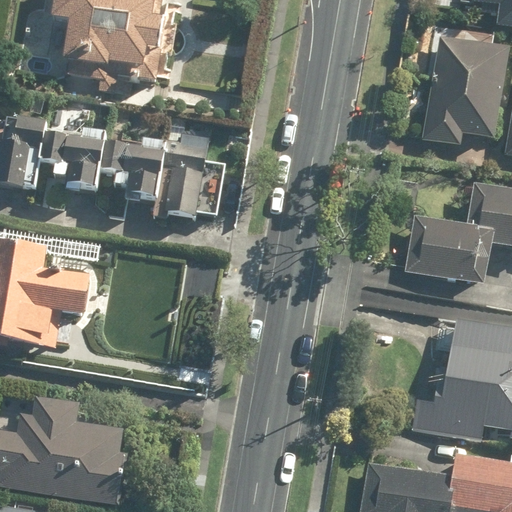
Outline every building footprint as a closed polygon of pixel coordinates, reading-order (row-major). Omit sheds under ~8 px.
[(156,13),(157,0),(53,0),(44,80),(147,92),(148,77),(138,75),(139,62),(152,64),(156,28),(144,27),(146,12),(156,13)] [(511,0),(473,0),(472,10),(495,13),(493,32),(511,34),(511,0)] [(493,145),(506,54),(435,44),(420,145),(458,151),(459,141),(493,145)] [(9,150),(0,149),(0,196),(2,197),(3,184),(24,186),(24,194),(35,196),(36,185),(57,187),(55,203),(93,207),(94,195),(115,197),(114,211),(146,215),(146,212),(162,214),(162,222),(192,225),(193,219),(213,221),(219,168),(205,166),(207,149),(176,146),(175,154),(109,147),(110,138),(63,133),(62,143),(45,141),(46,128),(12,125),(9,150)] [(511,196),(471,191),(465,232),(425,227),(418,283),(484,292),(489,253),(511,256),(511,196)] [(39,260),(0,256),(0,348),(42,352),(45,324),(78,327),(82,287),(37,283),(39,260)] [(511,441),(511,343),(504,342),(503,355),(449,348),(438,432),(511,441)] [(0,492),(113,510),(120,463),(117,462),(121,435),(74,427),(76,413),(31,406),(29,419),(18,417),(14,437),(0,435),(0,492)] [(511,511),(511,474),(450,464),(446,484),(367,470),(359,511),(511,511)]
